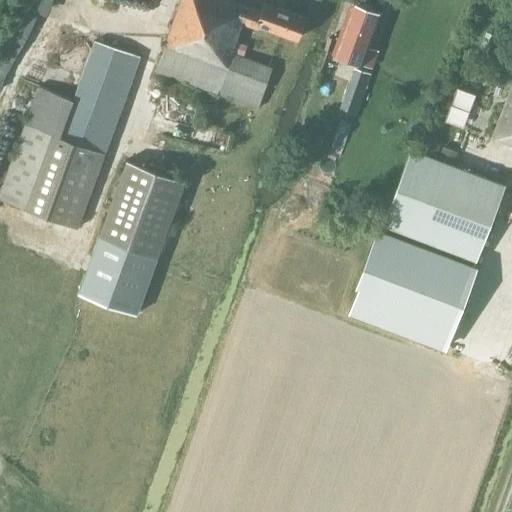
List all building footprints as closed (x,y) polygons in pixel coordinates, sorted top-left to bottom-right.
[(264,1),(261,11),(230,0),(180,0),(165,45),(156,71),(258,108),(272,67),(241,55),(234,52),(244,24),(252,26),(258,28),(259,27),(297,40),(306,17),(264,1)] [(343,53),(360,59),(351,87),(364,91),(378,51),(370,47),(371,44),(380,17),(350,6),(334,48),(344,52),(343,53)] [(234,52),(241,55),(244,47),(246,48),(252,26),(244,24),(234,52)] [(0,193),(0,199),(78,228),(105,153),(60,136),(65,124),(110,140),(139,58),(94,42),(74,100),(39,85),(0,193)] [(511,146),(511,83),(492,139),(511,146)] [(417,150),(435,156),(439,145),(421,139),(417,150)] [(443,147),(440,158),(453,162),(457,152),(443,147)] [(383,224),(477,260),(505,184),(411,148),(383,224)] [(100,236),(158,257),(185,181),(127,160),(100,236)] [(444,346),(475,263),(381,227),(350,310),(444,346)]
